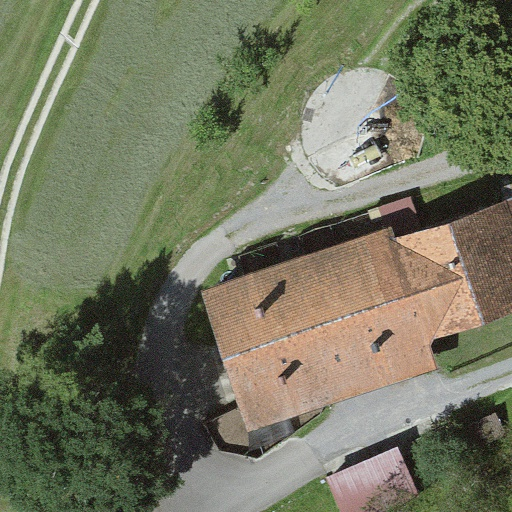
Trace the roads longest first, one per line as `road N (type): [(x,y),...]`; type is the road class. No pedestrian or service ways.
road 1 (track): [(193,511),(149,418),(158,325),(200,275),(511,167)]
road 2 (track): [(278,247),(319,147),(468,0)]
road 3 (residential): [(229,511),(301,462),(511,389)]
road 4 (residential): [(0,183),(83,0)]
